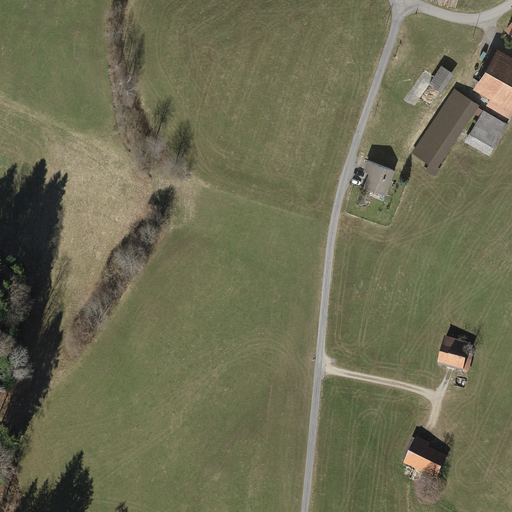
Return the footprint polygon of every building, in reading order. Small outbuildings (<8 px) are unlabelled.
[(511,16),(503,28),(511,35),(511,16)] [(511,57),(493,47),(469,89),(488,100),(487,106),(511,120),(511,57)] [(441,66),(428,84),(440,93),(453,74),(441,66)] [(455,89),(413,153),(429,163),(425,170),(434,176),(459,137),(490,157),(510,124),(455,89)] [(391,172),(364,162),(361,172),(365,173),(360,188),(383,196),(391,172)] [(467,347),(441,340),(434,366),(467,375),(472,358),(465,356),(467,347)] [(432,447),(414,438),(401,467),(438,484),(448,460),(430,452),(432,447)]
